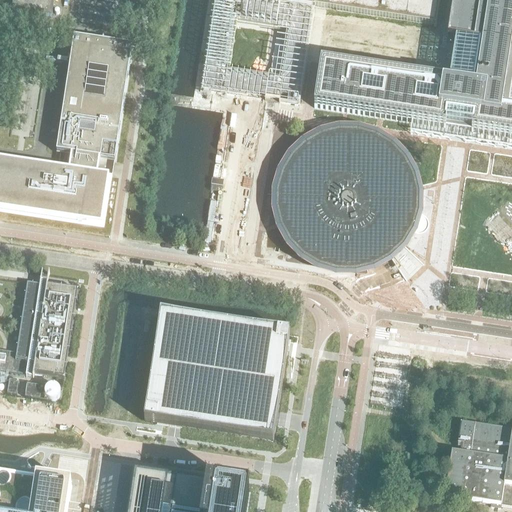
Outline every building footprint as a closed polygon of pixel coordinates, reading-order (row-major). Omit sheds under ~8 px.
[(13,0),(12,11),(51,17),(53,0),(67,0),(72,1),(78,2),(86,3),(95,4),(111,6),(113,7),(114,0),(13,0)] [(214,0),(201,90),(265,100),(271,101),(279,102),(299,105),(299,104),(299,101),(300,99),(307,54),(314,9),(258,0),(214,0)] [(258,0),(314,9),(313,5),(331,7),(438,23),(440,0),(258,0)] [(321,65),(313,109),(411,124),(458,131),(500,137),(511,139),(511,0),(462,0),(462,3),(454,1),(447,44),(455,45),(451,72),(451,73),(449,74),(448,75),(449,76),(449,77),(450,78),(449,84),(321,65)] [(55,38),(43,36),(42,47),(54,48),(55,38)] [(0,211),(102,227),(109,178),(106,178),(106,177),(108,162),(115,163),(125,97),(126,93),(128,76),(129,72),(133,48),(74,39),(73,47),(71,58),(70,65),(58,144),(57,154),(64,155),(62,169),(61,170),(23,164),(0,160),(0,211)] [(43,65),(27,63),(26,75),(42,77),(43,65)] [(458,131),(411,124),(410,134),(511,150),(511,139),(500,137),(458,131)] [(282,224),(284,231),(293,246),(306,259),(313,263),(322,268),(339,272),(357,272),(374,267),(390,258),(396,253),(402,247),(412,230),(416,212),(416,194),(414,189),(411,177),(402,162),(389,149),(373,140),(356,136),(338,136),(321,140),(305,150),(292,162),(284,178),(279,195),(279,213),(282,224)] [(48,283),(41,282),(40,287),(28,285),(18,345),(17,354),(0,351),(0,373),(26,377),(26,378),(33,379),(34,374),(63,379),(76,293),(48,288),(48,283)] [(147,413),(146,423),(157,425),(158,425),(163,426),(169,427),(174,427),(181,428),(181,429),(273,443),(276,428),(277,421),(278,413),(287,353),(288,347),(288,343),(289,337),(278,335),(258,331),(161,317),(146,412),(147,413)] [(380,369),(367,456),(433,466),(447,379),(380,369)] [(17,398),(20,383),(9,381),(7,396),(17,398)] [(41,401),(43,387),(27,385),(25,399),(41,401)] [(52,386),(51,386),(50,386),(49,386),(48,387),(47,387),(46,388),(45,389),(45,390),(44,391),(44,392),(44,393),(44,394),(44,395),(44,396),(45,396),(45,398),(46,398),(47,399),(48,400),(50,401),(51,401),(52,401),(53,401),(54,401),(56,400),(57,400),(57,399),(58,399),(59,397),(59,396),(60,394),(60,392),(59,390),(58,389),(58,388),(57,387),(55,386),(54,386),(52,386)] [(452,454),(445,499),(491,506),(491,509),(500,511),(501,507),(511,509),(511,431),(461,424),(458,445),(462,446),(461,455),(452,454)] [(373,468),(367,507),(398,511),(425,511),(431,477),(373,468)] [(0,475),(0,511),(67,511),(71,486),(0,475)] [(246,511),(249,494),(215,488),(215,489),(209,488),(186,484),(180,483),(175,482),(175,483),(169,482),(169,481),(135,476),(131,501),(130,505),(129,511),(246,511)]
